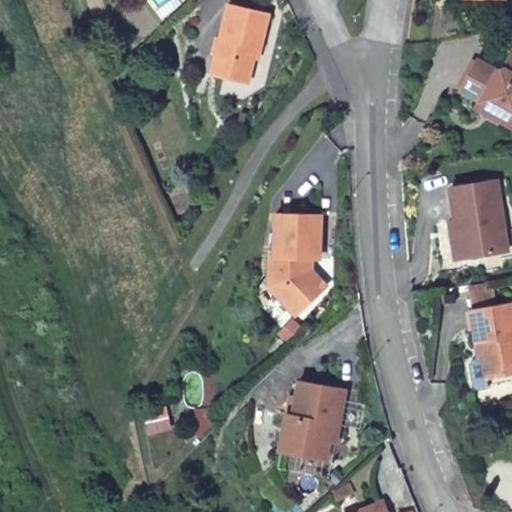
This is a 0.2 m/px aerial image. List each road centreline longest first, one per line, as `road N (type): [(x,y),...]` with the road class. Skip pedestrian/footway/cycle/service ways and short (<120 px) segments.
road 1 (residential): [(368,109),(382,317),(399,399),(440,511)]
road 2 (residential): [(317,0),(368,109)]
